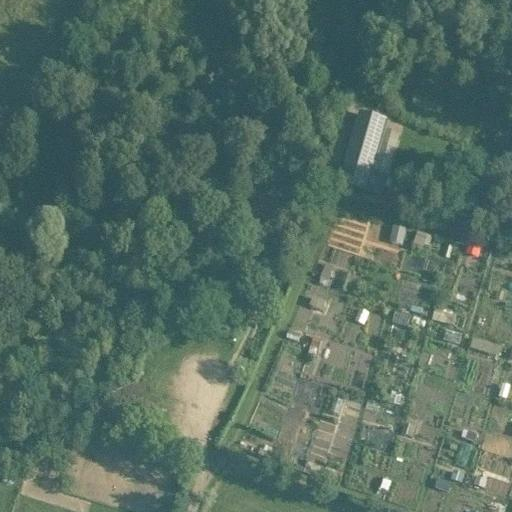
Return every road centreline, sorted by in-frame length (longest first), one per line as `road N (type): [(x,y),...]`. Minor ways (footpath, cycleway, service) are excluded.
road 1 (track): [(192,511),(200,493),(198,430),(248,340),(295,199)]
road 2 (track): [(82,126),(92,102),(91,50),(73,25),(88,0)]
